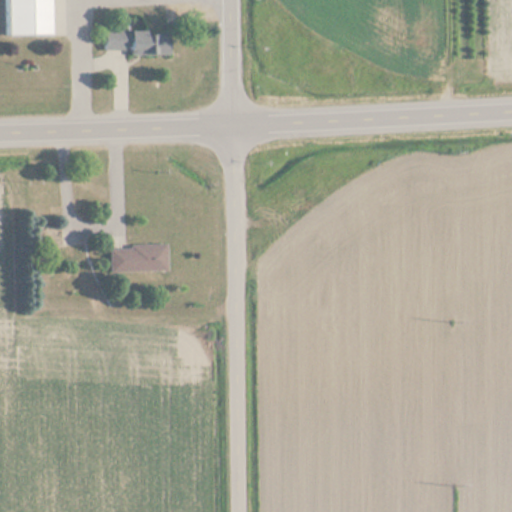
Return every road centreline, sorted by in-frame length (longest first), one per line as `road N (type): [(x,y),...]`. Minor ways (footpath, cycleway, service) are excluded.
road 1 (primary): [(0,134),(511,114)]
road 2 (residential): [(238,511),(232,129)]
road 3 (secondary): [(232,129),(230,0)]
